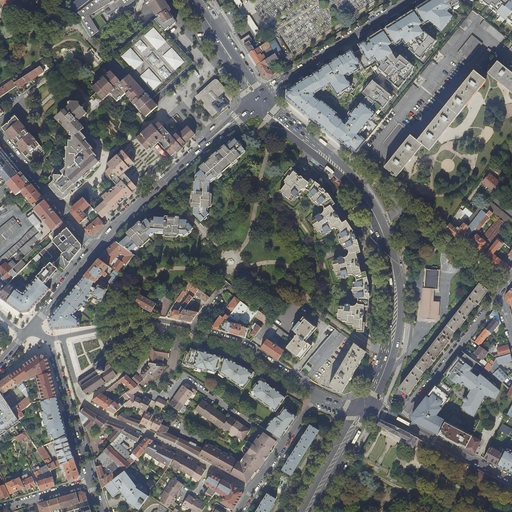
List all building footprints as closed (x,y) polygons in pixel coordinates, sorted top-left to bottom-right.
[(77,0),(70,5),(74,12),(89,0),(77,0)] [(89,0),(74,12),(90,38),(99,31),(90,16),(116,0),(89,0)] [(142,0),(145,3),(147,3),(151,10),(156,17),(157,16),(158,17),(155,20),(165,30),(169,26),(170,28),(175,23),(174,21),(175,21),(168,11),(171,9),(166,2),(164,0),(142,0)] [(428,0),(413,10),(422,24),(430,19),(436,25),(436,26),(443,30),(445,27),(447,28),(454,17),(448,13),(451,8),(460,2),(458,0),(428,0)] [(511,0),(478,0),(505,22),(511,12),(511,0)] [(401,18),(386,27),(396,43),(404,38),(411,48),(415,50),(414,52),(423,58),(433,43),(434,43),(437,39),(424,31),(423,32),(419,26),(422,24),(413,10),(401,18)] [(440,52),(445,56),(479,15),(474,11),(440,52)] [(194,63),(177,44),(166,33),(155,20),(113,56),(130,75),(133,78),(151,100),(169,84),(194,63)] [(480,26),(501,42),(506,37),(485,20),(480,26)] [(364,48),(371,58),(377,54),(378,56),(377,57),(382,65),(381,66),(388,72),(386,75),(390,79),(389,81),(399,90),(407,81),(405,80),(417,67),(403,55),(399,59),(393,50),(398,46),(386,27),(372,36),(361,43),(364,48)] [(241,40),(249,53),(255,50),(249,42),(253,40),(249,35),(241,40)] [(473,35),(458,53),(469,62),(483,44),(473,35)] [(276,40),(269,44),(271,47),(275,52),(276,54),(276,55),(283,51),(276,40)] [(260,48),(263,52),(271,47),(269,42),(260,48)] [(263,52),(260,48),(259,47),(255,50),(249,53),(257,66),(267,59),(264,54),(262,55),(261,53),(263,52)] [(377,115),(393,95),(370,77),(359,90),(365,95),(343,122),(335,116),(337,114),(320,100),(319,101),(314,97),(315,95),(321,91),(326,99),(333,105),(343,94),(349,95),(354,90),(351,88),(362,76),(360,73),(364,71),(360,65),(371,58),(364,48),(353,55),(350,50),(327,64),(283,92),(283,97),(294,106),(312,120),(342,145),(344,142),(356,152),(383,120),(377,115)] [(489,49),(477,64),(482,68),(494,53),(489,49)] [(268,78),(278,72),(276,68),(272,70),(270,68),(269,69),(268,67),(271,65),(271,64),(282,57),(280,54),(276,55),(276,54),(274,55),(267,59),(257,66),(264,77),(268,78)] [(433,61),(420,76),(425,81),(438,65),(433,61)] [(511,73),(498,62),(488,74),(511,93),(511,73)] [(41,67),(15,83),(17,86),(18,89),(45,72),(46,73),(51,70),(47,64),(41,67)] [(157,106),(151,100),(133,78),(130,75),(121,83),(120,82),(121,81),(112,71),(111,72),(110,70),(104,75),(104,76),(101,78),(92,86),(93,88),(92,88),(102,99),(109,93),(110,94),(117,101),(125,94),(145,116),(157,106)] [(391,173),(394,175),(396,177),(422,145),(429,151),(486,81),(475,72),(417,141),(410,135),(384,167),(391,173)] [(0,88),(0,96),(1,97),(17,86),(15,83),(13,80),(0,88)] [(216,81),(197,97),(213,115),(218,111),(220,113),(225,108),(229,104),(228,102),(231,100),(231,96),(216,81)] [(414,85),(393,111),(398,115),(419,89),(414,85)] [(73,133),(73,136),(76,136),(81,131),(85,128),(82,125),(78,121),(87,113),(79,104),(79,102),(70,102),(70,105),(64,110),(62,110),(62,113),(58,116),(62,120),(60,122),(68,131),(69,130),(73,133)] [(157,106),(145,116),(146,117),(158,107),(157,106)] [(4,129),(4,130),(11,139),(11,140),(15,141),(15,142),(15,144),(17,146),(17,147),(19,150),(20,149),(22,152),(23,151),(24,153),(23,153),(30,162),(44,151),(29,133),(29,134),(26,130),(26,129),(16,118),(13,121),(12,120),(4,126),(5,127),(4,129)] [(151,125),(137,138),(148,150),(152,146),(153,147),(156,145),(159,142),(172,156),(177,152),(178,154),(183,149),(181,147),(188,141),(191,138),(184,130),(178,135),(176,134),(172,137),(159,123),(154,127),(151,125)] [(188,127),(184,130),(191,138),(195,135),(188,127)] [(56,170),(48,178),(51,181),(53,181),(53,185),(51,185),(50,186),(59,197),(64,199),(77,187),(75,185),(100,163),(99,162),(100,160),(99,159),(100,158),(97,155),(92,150),(90,148),(92,147),(86,141),(84,143),(83,141),(87,138),(81,131),(76,136),(73,136),(72,141),(70,142),(69,142),(67,163),(66,163),(66,164),(62,164),(60,164),(59,165),(57,166),(56,167),(55,168),(56,170)] [(233,137),(232,139),(234,140),(243,151),(245,150),(233,137)] [(243,151),(234,140),(227,147),(225,145),(224,145),(214,155),(199,167),(199,169),(201,170),(196,175),(198,177),(195,180),(195,182),(194,182),(194,192),(192,192),(191,192),(191,196),(191,206),(192,207),(194,207),(193,214),(197,215),(196,217),(201,222),(209,214),(207,211),(207,208),(209,208),(210,207),(210,193),(210,192),(209,193),(208,193),(208,186),(210,186),(210,181),(214,177),(215,178),(217,178),(241,157),(241,155),(240,154),(243,151)] [(7,183),(20,174),(17,170),(18,169),(9,157),(6,153),(4,155),(0,150),(0,175),(1,175),(7,183)] [(107,192),(102,197),(105,201),(94,210),(102,218),(108,214),(113,209),(114,211),(119,206),(118,205),(127,196),(128,198),(131,196),(133,194),(132,192),(137,187),(124,173),(130,168),(129,167),(134,162),(123,151),(107,164),(110,168),(106,172),(117,185),(108,194),(107,192)] [(492,164),(490,166),(495,171),(495,170),(502,176),(504,173),(498,167),(493,162),(492,164)] [(300,193),(299,192),(301,190),(303,189),(303,187),(305,187),(306,189),(308,190),(310,192),(309,194),(312,197),(311,199),(314,203),(316,201),(320,205),(321,204),(323,206),(324,208),(326,208),(326,212),(324,211),(323,213),(321,215),(320,214),(315,217),(317,219),(313,221),(315,224),(314,225),(318,232),(320,232),(322,235),(325,232),(326,234),(331,231),(331,230),(333,228),(335,228),(336,227),(339,227),(338,229),(340,230),(341,233),(340,234),(342,238),(339,240),(342,245),(344,244),(346,249),(348,248),(349,251),(349,253),(351,254),(349,256),(348,256),(346,258),(344,258),(343,257),(338,258),(338,260),(334,262),(335,265),(333,265),(335,273),(337,273),(338,277),(341,276),(342,278),(348,277),(347,275),(350,274),(352,275),(354,273),(356,275),(355,277),(356,279),(357,282),(354,282),(355,287),(353,288),(353,293),(355,293),(356,298),(358,298),(358,302),(357,303),(359,304),(356,307),(355,306),(354,306),(353,307),(350,307),(350,305),(345,304),(345,307),(340,306),(340,310),(338,310),(338,317),(339,318),(339,319),(343,319),(343,321),(348,322),(348,323),(351,323),(351,325),(356,325),(356,327),(357,327),(357,331),(358,332),(363,332),(364,332),(365,323),(363,323),(363,317),(364,316),(364,315),(364,313),(364,306),(369,307),(370,294),(369,283),(366,272),(361,273),(360,267),(360,265),(360,264),(359,263),(356,254),(361,253),(358,241),(357,241),(355,238),(355,237),(355,236),(355,235),(354,235),(352,231),(352,229),(346,221),(342,223),(339,218),(339,217),(339,216),(338,216),(338,215),(337,215),(337,214),(332,207),(335,204),(329,194),(328,195),(325,192),(325,191),(325,190),(324,189),(323,189),(320,186),(320,185),(311,178),(308,182),(303,178),(302,177),(301,176),(300,176),(295,172),(296,171),(292,167),(290,168),(284,175),(287,177),(286,179),(287,180),(285,183),(286,184),(283,188),(284,189),(282,192),(283,193),(282,194),(289,199),(290,198),(292,200),(295,196),(297,198),(300,193)] [(21,192),(32,184),(28,180),(22,172),(20,174),(7,183),(9,187),(14,192),(16,196),(21,192)] [(490,174),(482,182),(493,191),(500,183),(490,174)] [(37,191),(32,184),(21,192),(26,197),(28,196),(30,198),(28,200),(33,206),(43,198),(37,191)] [(127,196),(118,205),(119,206),(128,198),(127,196)] [(84,212),(91,205),(84,198),(72,209),(72,213),(76,218),(81,224),(87,218),(89,216),(88,215),(87,216),(84,212)] [(0,215),(17,205),(12,199),(0,207),(0,267),(6,262),(9,259),(21,249),(28,243),(40,232),(35,226),(29,231),(23,239),(0,258),(0,215)] [(56,228),(63,222),(55,212),(45,200),(35,209),(44,219),(45,217),(47,219),(45,220),(53,231),(56,228)] [(498,217),(508,226),(511,220),(511,219),(492,203),(487,208),(489,210),(492,212),(498,217)] [(468,227),(465,230),(470,234),(474,229),(489,210),(487,208),(482,204),(471,217),(470,217),(469,218),(470,219),(465,225),(468,227)] [(91,205),(84,212),(87,216),(88,215),(94,210),(91,205)] [(489,210),(474,229),(477,232),(487,219),(488,220),(490,217),(489,216),(492,212),(489,210)] [(40,232),(28,243),(31,246),(34,244),(37,239),(39,239),(43,235),(41,232),(43,229),(41,227),(41,224),(39,221),(38,221),(33,215),(28,219),(35,226),(40,232)] [(164,232),(164,233),(164,235),(178,236),(179,235),(179,233),(183,233),(185,236),(193,228),(189,224),(187,224),(187,220),(180,220),(180,218),(179,216),(169,216),(166,216),(164,217),(164,218),(154,217),(154,221),(152,221),(150,222),(147,219),(142,223),(141,221),(140,221),(134,227),(127,233),(128,236),(119,244),(134,254),(139,249),(139,247),(149,238),(150,237),(149,236),(152,233),(157,233),(158,231),(164,232)] [(508,226),(498,217),(484,234),(489,239),(486,242),(479,250),(476,253),(482,258),(494,243),(498,238),(508,226)] [(13,218),(0,228),(0,244),(21,227),(13,218)] [(90,221),(87,218),(81,224),(84,227),(90,221)] [(99,218),(92,223),(99,231),(105,225),(99,218)] [(449,223),(446,228),(458,239),(465,230),(468,227),(465,225),(470,219),(469,218),(468,219),(468,218),(460,228),(458,227),(456,229),(449,223)] [(61,234),(68,228),(66,226),(63,222),(56,228),(61,234)] [(92,223),(85,229),(90,235),(94,235),(99,231),(92,223)] [(61,234),(53,241),(64,253),(62,255),(56,262),(64,270),(82,249),(82,245),(72,233),(68,228),(61,234)] [(470,234),(463,242),(467,246),(470,242),(474,237),(470,234)] [(474,237),(470,242),(479,250),(486,242),(476,234),(474,237)] [(508,255),(511,250),(511,248),(498,238),(494,243),(508,255)] [(135,255),(116,242),(105,253),(99,259),(109,266),(115,270),(120,274),(122,272),(120,271),(119,271),(123,265),(125,267),(135,255)] [(28,243),(21,249),(26,256),(33,249),(31,246),(28,243)] [(51,243),(41,253),(48,261),(53,257),(48,250),(53,245),(51,243)] [(490,258),(492,260),(489,263),(497,270),(499,267),(501,269),(502,272),(509,271),(511,268),(503,261),(502,262),(493,254),(490,258)] [(105,272),(109,266),(99,259),(85,277),(107,289),(108,289),(120,274),(115,270),(111,275),(112,277),(108,282),(111,284),(109,285),(102,281),(108,275),(107,273),(105,272)] [(0,294),(10,283),(26,267),(28,265),(22,260),(17,265),(4,276),(0,279),(0,294)] [(6,262),(0,267),(0,272),(4,276),(17,265),(12,261),(11,261),(8,264),(6,262)] [(40,275),(38,277),(38,278),(46,285),(52,277),(59,269),(51,262),(39,274),(40,275)] [(424,287),(435,288),(438,289),(440,270),(426,269),(426,268),(425,268),(424,287)] [(74,315),(82,305),(83,306),(89,297),(88,296),(91,294),(97,297),(96,299),(101,302),(107,289),(85,277),(64,302),(50,319),(49,321),(52,329),(65,329),(80,327),(79,319),(74,315)] [(24,294),(10,283),(0,294),(0,297),(21,313),(30,312),(41,300),(51,289),(46,285),(38,278),(32,284),(27,289),(27,290),(24,294)] [(190,282),(186,287),(196,295),(200,290),(190,282)] [(483,287),(479,284),(400,388),(408,395),(420,378),(419,378),(427,367),(428,368),(436,358),(435,357),(443,347),(444,348),(452,338),(451,337),(459,327),(460,327),(467,317),(466,317),(474,306),(475,307),(487,291),(483,287)] [(435,288),(424,287),(423,287),(421,318),(439,319),(440,301),(434,301),(435,288)] [(196,295),(195,296),(196,297),(198,296),(207,302),(210,297),(200,290),(196,295)] [(179,302),(186,293),(184,291),(177,301),(179,302)] [(140,294),(136,303),(151,312),(157,303),(140,294)] [(189,304),(193,299),(193,298),(190,295),(181,306),(182,307),(179,311),(175,309),(171,318),(179,320),(180,315),(184,310),(189,304)] [(235,297),(228,307),(233,311),(241,301),(235,297)] [(249,325),(255,316),(250,308),(241,301),(233,311),(232,312),(231,313),(227,319),(249,325)] [(190,310),(184,310),(180,315),(179,320),(192,322),(199,312),(192,311),(192,310),(190,310)] [(500,322),(497,311),(493,310),(489,315),(494,319),(486,329),(491,333),(500,322)] [(263,323),(263,324),(264,325),(268,320),(269,318),(259,311),(255,316),(263,323)] [(227,319),(231,313),(230,312),(227,315),(224,318),(221,316),(212,327),(219,330),(226,320),(227,319)] [(298,334),(287,348),(301,360),(312,346),(306,341),(317,327),(303,316),(293,330),(298,334)] [(226,320),(219,330),(240,336),(246,338),(249,328),(232,324),(233,323),(226,320)] [(256,336),(261,340),(273,324),(268,320),(264,325),(263,326),(256,336)] [(251,335),(254,337),(256,336),(263,326),(261,325),(259,326),(256,323),(253,329),(254,330),(251,335)] [(482,326),(480,328),(483,331),(475,342),(480,346),(486,350),(490,345),(488,344),(485,347),(481,344),(489,334),(490,335),(491,333),(486,329),(482,326)] [(279,328),(275,334),(280,338),(284,332),(279,328)] [(336,329),(309,361),(310,362),(314,365),(341,333),(336,329)] [(268,339),(261,349),(278,360),(287,346),(285,345),(284,347),(283,346),(281,348),(277,346),(278,345),(274,342),(273,343),(268,339)] [(366,352),(354,343),(328,386),(333,390),(334,388),(341,392),(366,352)] [(488,352),(491,354),(496,347),(491,343),(490,345),(486,350),(488,352)] [(496,358),(510,354),(507,345),(497,348),(500,356),(495,357),(496,358)] [(486,350),(480,346),(474,353),(481,358),(478,363),(489,371),(494,362),(492,360),(489,363),(483,359),(488,352),(486,350)] [(149,365),(141,374),(145,378),(148,375),(149,377),(148,377),(150,379),(155,379),(157,378),(158,378),(159,377),(158,376),(159,374),(160,375),(164,371),(163,370),(167,366),(163,363),(162,363),(163,356),(169,358),(170,350),(151,347),(149,363),(149,365)] [(216,372),(217,370),(221,357),(213,354),(212,355),(210,354),(210,353),(196,349),(196,350),(192,349),(191,352),(187,351),(183,363),(209,371),(209,370),(216,372)] [(413,421),(439,435),(446,421),(437,417),(436,416),(450,399),(448,397),(459,383),(464,386),(465,384),(473,390),(468,398),(467,397),(466,398),(465,398),(465,399),(464,399),(464,400),(464,401),(465,401),(465,402),(462,408),(466,414),(472,417),(486,395),(489,396),(490,395),(497,399),(502,390),(481,374),(478,377),(470,371),(476,362),(462,351),(438,383),(434,387),(432,391),(412,416),(413,421)] [(502,382),(508,377),(498,367),(498,365),(511,360),(510,354),(496,358),(494,362),(489,371),(502,382)] [(16,384),(19,386),(23,383),(22,381),(24,379),(28,378),(28,380),(35,378),(44,411),(41,412),(45,427),(47,426),(51,443),(54,442),(67,436),(48,359),(48,358),(39,355),(9,376),(16,384)] [(243,389),(250,380),(249,379),(253,373),(244,367),(243,367),(241,366),(241,365),(224,358),(220,371),(220,372),(243,389)] [(83,379),(84,380),(79,382),(78,382),(81,387),(80,387),(81,388),(82,388),(86,395),(86,396),(87,396),(88,397),(89,396),(88,395),(92,392),(93,393),(93,392),(96,389),(97,390),(97,389),(101,386),(101,387),(102,386),(106,383),(106,384),(107,383),(106,382),(111,379),(112,380),(112,379),(112,378),(116,375),(117,376),(118,375),(117,375),(118,374),(117,373),(117,374),(112,367),(113,367),(112,366),(111,366),(109,363),(110,362),(109,361),(107,363),(104,359),(101,360),(100,360),(101,361),(96,364),(96,363),(95,364),(93,366),(97,371),(93,373),(93,372),(92,373),(92,374),(89,376),(88,375),(87,376),(88,377),(84,379),(84,378),(83,379)] [(136,374),(132,380),(138,386),(143,380),(136,374)] [(119,385),(118,384),(122,381),(131,390),(132,390),(138,386),(132,380),(127,375),(106,391),(108,394),(119,385)] [(9,376),(0,382),(0,391),(3,397),(9,405),(14,412),(19,420),(24,416),(22,411),(31,403),(26,388),(23,383),(19,386),(27,397),(17,407),(15,405),(17,404),(8,392),(7,393),(7,392),(8,391),(8,390),(16,384),(9,376)] [(256,384),(250,393),(276,412),(286,397),(274,388),(273,389),(270,387),(271,386),(262,379),(257,385),(256,384)] [(132,406),(139,409),(143,400),(137,397),(136,398),(134,397),(133,394),(140,388),(138,386),(132,390),(131,390),(128,392),(126,393),(131,398),(128,401),(126,403),(130,408),(132,406)] [(178,391),(189,398),(190,399),(194,393),(195,394),(197,391),(191,387),(189,390),(183,386),(178,391)] [(174,398),(184,405),(189,398),(178,391),(174,398)] [(103,393),(93,400),(107,410),(108,410),(115,403),(104,395),(105,394),(103,393)] [(139,409),(146,412),(152,400),(144,396),(143,400),(139,409)] [(174,398),(169,405),(179,412),(184,405),(174,398)] [(202,400),(195,411),(201,415),(209,405),(202,400)] [(115,403),(108,410),(115,413),(124,405),(122,404),(121,405),(120,404),(118,405),(116,402),(115,403)] [(9,405),(0,410),(0,420),(0,421),(14,412),(9,405)] [(209,405),(201,415),(208,420),(215,409),(209,405)] [(85,407),(79,413),(82,423),(83,424),(84,426),(88,430),(94,424),(93,423),(99,416),(85,407)] [(273,419),(266,429),(268,430),(281,439),(296,417),(285,408),(278,418),(276,418),(274,420),(273,419)] [(215,409),(208,420),(215,424),(222,414),(215,409)] [(146,412),(141,422),(140,423),(147,427),(148,424),(151,418),(153,415),(146,412)] [(140,423),(141,422),(128,417),(127,418),(123,413),(117,418),(124,422),(138,427),(140,423)] [(222,414),(215,424),(221,429),(223,426),(229,419),(222,414)] [(108,421),(99,416),(93,423),(94,424),(96,423),(102,428),(104,425),(115,430),(107,439),(112,443),(113,443),(121,433),(125,427),(115,424),(108,421)] [(229,419),(223,426),(230,431),(237,421),(230,416),(229,419)] [(152,427),(151,429),(158,432),(162,425),(164,420),(157,417),(155,420),(152,427)] [(237,421),(230,431),(237,436),(244,425),(237,421)] [(406,443),(413,447),(418,438),(394,425),(380,421),(378,425),(389,430),(389,431),(400,437),(401,436),(408,440),(406,443)] [(446,421),(439,435),(466,448),(473,435),(446,421)] [(511,429),(502,424),(499,430),(502,432),(509,435),(511,429)] [(169,428),(162,425),(158,432),(157,435),(176,443),(199,456),(203,449),(196,446),(197,445),(191,442),(190,443),(167,432),(169,428)] [(244,425),(237,436),(243,440),(250,430),(244,425)] [(301,437),(303,438),(291,457),(290,456),(288,459),(290,459),(288,461),(283,470),(291,475),(307,449),(306,449),(309,443),(311,444),(313,440),(312,439),(315,434),(317,434),(319,431),(311,426),(305,435),(303,434),(301,437)] [(141,435),(125,427),(121,433),(113,443),(112,443),(109,446),(124,460),(130,453),(119,444),(121,441),(122,441),(126,436),(137,442),(141,435)] [(281,439),(268,430),(263,437),(262,436),(259,439),(258,439),(254,444),(253,444),(253,445),(247,441),(244,446),(249,450),(247,453),(243,458),(245,459),(241,464),(237,461),(238,460),(232,457),(223,452),(222,454),(222,453),(222,452),(221,452),(220,452),(219,452),(220,450),(212,446),(206,443),(203,449),(199,456),(233,475),(234,474),(240,477),(239,479),(247,483),(258,468),(260,470),(272,452),(270,451),(275,445),(276,446),(281,439)] [(16,437),(18,442),(27,438),(29,441),(31,440),(26,431),(23,433),(16,437)] [(473,435),(466,448),(475,453),(481,441),(473,437),(474,435),(473,434),(473,435)] [(46,465),(50,471),(74,458),(67,436),(54,442),(60,460),(55,462),(55,461),(52,461),(44,447),(37,450),(46,465)] [(146,437),(133,453),(138,458),(143,452),(151,443),(152,443),(153,441),(146,437)] [(151,443),(143,452),(152,458),(160,446),(152,443),(151,443)] [(104,451),(125,471),(129,467),(130,465),(125,460),(124,460),(109,446),(104,451)] [(160,446),(152,458),(160,463),(160,462),(168,450),(160,446)] [(497,465),(503,454),(492,448),(490,447),(484,458),(497,465)] [(447,454),(439,449),(436,454),(445,458),(447,454)] [(503,454),(497,465),(511,472),(511,450),(511,452),(506,449),(503,454)] [(168,450),(160,462),(168,467),(169,465),(177,454),(168,450)] [(122,473),(125,471),(104,451),(99,457),(101,465),(104,475),(106,474),(107,477),(109,475),(107,473),(108,472),(110,475),(113,473),(116,477),(122,473)] [(177,454),(169,465),(178,470),(184,458),(177,454)] [(130,465),(135,460),(131,457),(128,460),(126,459),(125,460),(130,465)] [(74,458),(50,471),(52,475),(57,472),(65,468),(69,482),(78,479),(80,476),(74,458)] [(184,458),(178,470),(185,473),(191,462),(184,458)] [(191,462),(185,473),(192,477),(198,466),(191,462)] [(47,477),(52,475),(50,471),(46,465),(40,469),(40,470),(34,473),(36,477),(46,473),(47,477)] [(101,465),(96,467),(102,488),(105,486),(116,477),(113,473),(110,475),(108,472),(107,473),(109,475),(107,477),(106,474),(104,475),(101,465)] [(198,466),(192,477),(199,481),(205,470),(198,466)] [(116,477),(105,486),(113,497),(119,493),(121,491),(128,500),(136,488),(137,487),(128,474),(129,474),(132,473),(129,469),(130,468),(129,467),(125,471),(122,473),(116,477)] [(489,476),(479,471),(476,477),(479,478),(486,482),(489,476)] [(206,481),(205,484),(209,487),(216,492),(224,497),(221,503),(233,511),(243,495),(242,491),(212,474),(206,481)] [(23,476),(21,477),(27,490),(36,486),(32,477),(25,481),(23,476)] [(13,481),(18,491),(25,488),(20,477),(13,481)] [(52,477),(36,482),(40,491),(55,486),(53,480),(52,477)] [(173,478),(169,485),(179,492),(183,485),(173,478)] [(6,484),(10,495),(18,491),(13,481),(6,484)] [(5,485),(0,487),(0,497),(1,499),(9,495),(5,485)] [(179,492),(169,485),(164,491),(175,498),(179,492)] [(209,487),(205,493),(212,498),(216,492),(209,487)] [(128,500),(127,502),(131,504),(130,505),(135,508),(135,507),(139,510),(148,496),(144,494),(145,493),(140,490),(140,491),(136,488),(128,500)] [(82,491),(48,501),(51,511),(53,511),(59,511),(59,510),(62,509),(62,511),(68,511),(68,507),(71,506),(72,508),(77,506),(76,504),(88,501),(85,493),(82,491)] [(121,491),(119,493),(125,500),(127,502),(128,500),(121,491)] [(164,491),(160,497),(162,499),(160,502),(168,508),(170,504),(173,506),(173,507),(175,509),(173,511),(177,511),(180,508),(174,503),(176,499),(175,498),(164,491)] [(189,495),(182,505),(188,510),(196,499),(193,498),(189,495)] [(268,511),(276,499),(268,495),(264,500),(263,501),(261,504),(262,504),(256,511),(268,511)] [(196,499),(188,510),(191,511),(201,511),(206,506),(202,504),(200,502),(201,501),(197,498),(196,499)] [(51,511),(48,501),(38,504),(40,511),(51,511)]
